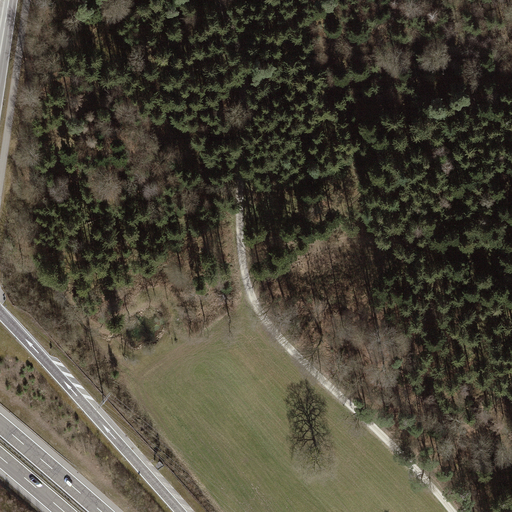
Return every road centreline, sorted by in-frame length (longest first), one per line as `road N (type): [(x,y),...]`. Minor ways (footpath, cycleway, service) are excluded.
road 1 (track): [(223,0),(244,68),(236,189),(250,297),(273,333),(453,511)]
road 2 (track): [(511,50),(244,268)]
road 3 (motorway): [(182,511),(0,311)]
road 4 (motorway): [(103,511),(0,422)]
